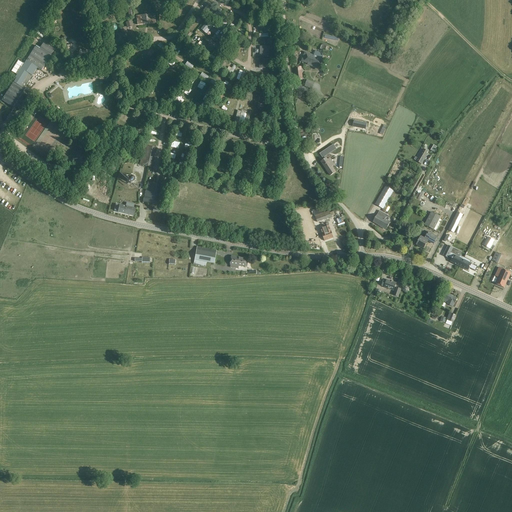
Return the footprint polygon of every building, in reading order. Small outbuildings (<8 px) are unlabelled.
[(209,3),(203,12),(207,15),(214,6),(209,3)] [(219,9),(212,19),(215,21),(222,12),(219,9)] [(155,14),(136,16),(137,25),(156,23),(155,14)] [(208,29),(212,24),(207,20),(200,29),(203,31),(205,27),(208,29)] [(220,27),(224,30),(229,22),(225,20),(220,27)] [(236,35),(242,40),(244,37),(243,36),(244,34),(240,31),(239,33),(238,33),(236,35)] [(206,44),(203,42),(202,43),(200,41),(196,46),(201,50),(206,44)] [(3,101),(13,107),(17,101),(14,99),(17,95),(18,96),(24,88),(29,80),(31,81),(34,77),(32,76),(37,68),(41,70),(54,50),(44,44),(41,49),(36,46),(24,65),(18,61),(11,72),(17,75),(15,78),(17,79),(3,101)] [(270,50),(270,46),(260,46),(260,56),(268,56),(268,50),(270,50)] [(319,69),(324,54),(316,51),(314,55),(305,52),(302,61),(308,64),(308,65),(319,69)] [(268,58),(260,58),(260,68),(269,69),(269,65),(268,64),(268,58)] [(232,68),(229,67),(227,70),(229,72),(228,73),(231,75),(236,67),(233,66),(232,68)] [(303,79),(301,67),(294,68),(296,80),(303,79)] [(245,72),(240,70),(237,79),(242,81),(245,72)] [(106,79),(106,75),(92,78),(93,80),(99,78),(100,83),(102,83),(102,80),(106,79)] [(312,89),(315,82),(307,79),(304,86),(312,89)] [(183,104),(185,99),(179,95),(176,100),(183,104)] [(247,126),(250,113),(238,110),(235,123),(247,126)] [(353,127),(366,129),(367,123),(354,120),(353,127)] [(140,165),(150,168),(155,148),(144,145),(140,165)] [(421,164),(429,152),(423,149),(416,161),(421,164)] [(83,169),(89,162),(83,157),(82,159),(78,165),(83,169)] [(336,172),(332,167),(335,166),(330,159),(328,160),(327,159),(321,162),(330,176),(336,172)] [(82,171),(78,168),(72,177),(75,180),(82,171)] [(148,182),(143,202),(161,206),(165,186),(148,182)] [(375,205),(383,209),(394,191),(386,187),(382,193),(379,192),(373,203),(375,205)] [(118,212),(133,216),(135,209),(133,208),(134,205),(126,203),(125,206),(120,205),(116,204),(114,211),(118,212)] [(314,222),(317,221),(317,223),(332,218),(329,211),(315,216),(315,217),(313,218),(314,222)] [(380,227),(381,226),(387,230),(391,223),(385,220),(387,216),(380,211),(377,215),(373,222),(380,227)] [(431,212),(425,225),(434,230),(436,231),(444,215),(440,213),(438,216),(431,212)] [(463,215),(457,213),(448,230),(454,233),(463,215)] [(320,227),(321,229),(323,234),(322,234),(325,241),(330,239),(325,228),(324,226),(320,227)] [(334,238),(331,231),(329,226),(325,228),(330,239),(334,238)] [(421,237),(417,245),(424,249),(428,241),(430,242),(434,236),(428,232),(424,238),(421,237)] [(489,248),(494,241),(489,238),(484,245),(489,248)] [(451,252),(453,248),(448,246),(444,256),(448,258),(449,257),(452,259),(451,262),(460,266),(464,257),(460,255),(459,256),(451,252)] [(194,265),(201,267),(205,268),(206,262),(214,264),(216,251),(197,247),(194,265)] [(497,258),(499,259),(501,255),(496,253),(492,261),(495,263),(497,258)] [(247,262),(247,258),(231,256),(230,265),(231,265),(230,268),(239,269),(239,267),(246,268),(246,266),(247,267),(248,262),(247,262)] [(464,257),(460,266),(469,271),(470,268),(476,271),(478,266),(470,263),(471,261),(464,257)] [(499,278),(496,284),(504,288),(511,273),(499,268),(495,276),(499,278)] [(385,287),(384,287),(394,291),(396,284),(393,282),(391,281),(390,281),(387,280),(386,282),(383,281),(382,286),(385,287)] [(453,307),(456,299),(445,293),(443,298),(444,299),(443,301),(448,303),(447,304),(453,307)] [(450,322),(448,326),(451,327),(453,322),(453,323),(456,315),(449,313),(447,320),(450,322)]
